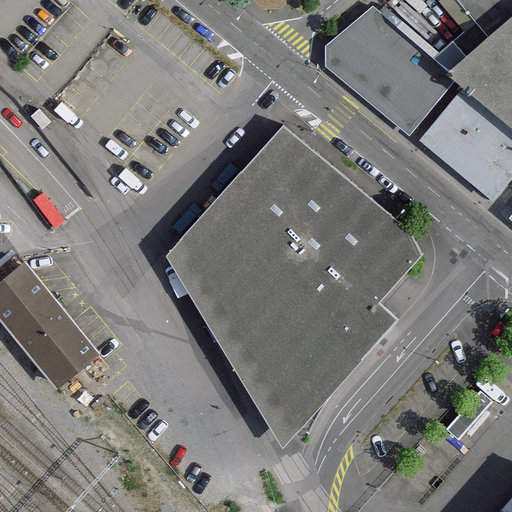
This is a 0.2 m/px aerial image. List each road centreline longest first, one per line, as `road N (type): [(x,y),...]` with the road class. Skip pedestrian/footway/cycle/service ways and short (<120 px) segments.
road 1 (residential): [(497,245),(332,438),(313,511)]
road 2 (tertiary): [(276,59),(497,245)]
